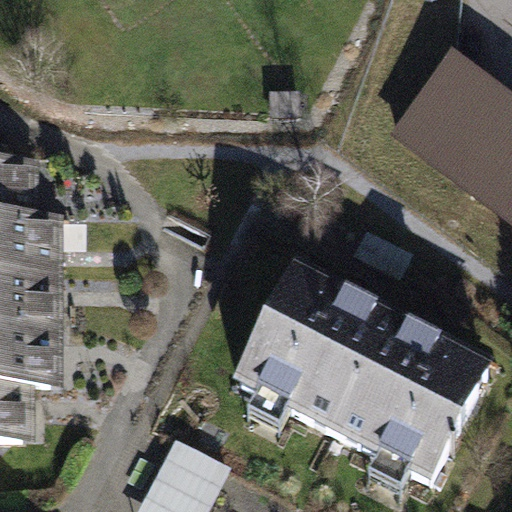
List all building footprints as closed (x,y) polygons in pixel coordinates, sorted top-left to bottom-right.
[(511,110),(453,67),(398,140),(511,224),(511,110)] [(0,223),(26,223),(25,203),(25,167),(0,167),(0,223)] [(0,223),(0,278),(50,278),(50,258),(50,223),(26,223),(0,223)] [(50,278),(0,278),(0,333),(50,334),(50,299),(50,278)] [(368,318),(295,281),(239,389),(432,488),(488,380),(368,318)] [(0,333),(0,388),(22,389),(50,389),(50,352),(50,334),(0,333)] [(22,405),(22,389),(0,388),(0,443),(23,444),(22,405)] [(208,511),(227,476),(175,449),(142,511),(208,511)]
